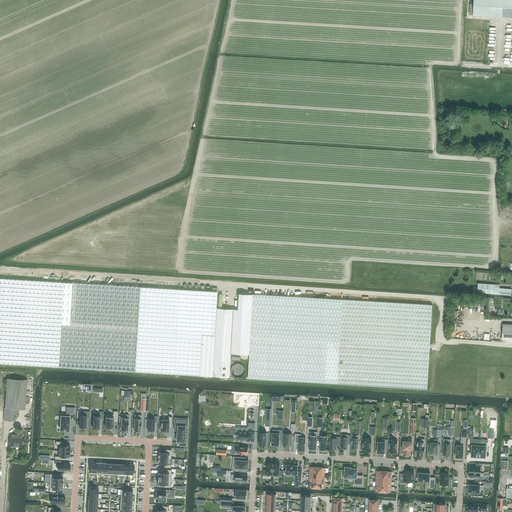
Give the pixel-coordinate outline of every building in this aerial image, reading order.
[(511,0),(474,0),(473,14),(511,16),(511,0)] [(76,281),(72,366),(78,367),(231,375),(232,351),(249,352),(252,292),(238,291),(238,299),(234,298),(234,306),(217,306),(218,289),(76,281)] [(478,282),(477,292),(511,294),(511,289),(494,287),(494,284),(478,282)] [(248,380),(427,390),(431,304),(253,294),(248,380)] [(501,337),(501,339),(511,339),(511,323),(503,323),(502,337),(501,337)] [(245,371),(245,369),(244,368),(244,367),(243,366),(241,365),(240,364),(239,364),(238,364),(236,364),(235,365),(234,366),(233,367),(232,368),(232,370),(232,371),(232,372),(232,374),(233,375),(234,376),(235,376),(236,377),(237,377),(238,377),(239,377),(241,377),(242,376),(243,376),(243,375),(244,373),(245,372),(245,371)] [(0,449),(1,449),(3,420),(13,421),(14,415),(18,415),(18,409),(14,409),(4,408),(6,378),(6,376),(0,375),(0,449)] [(6,378),(4,408),(14,409),(18,409),(25,409),(26,379),(6,378)] [(60,430),(68,430),(69,416),(69,413),(74,413),(74,407),(66,407),(66,416),(61,416),(60,430)] [(106,414),(105,428),(113,428),(113,421),(117,421),(118,411),(113,411),(113,414),(106,414)] [(80,415),(79,427),(86,427),(86,418),(89,418),(90,412),(86,412),(86,415),(80,415)] [(93,414),(92,428),(99,428),(100,420),(103,420),(103,412),(99,412),(99,414),(93,414)] [(148,418),(147,429),(154,429),(154,421),(157,422),(158,416),(154,416),(154,418),(148,418)] [(161,421),(160,431),(162,431),(162,432),(168,432),(168,427),(171,427),(172,418),(168,418),(168,421),(163,420),(163,421),(161,421)] [(174,425),(174,430),(177,431),(177,441),(180,441),(179,445),(186,445),(186,437),(184,437),(184,426),(187,426),(187,419),(181,419),(181,426),(174,425)] [(237,431),(237,439),(247,439),(247,441),(254,441),(255,423),(248,423),(248,431),(237,431)] [(273,445),(273,446),(277,446),(277,445),(279,445),(279,438),(282,438),(283,430),(277,430),(277,433),(272,433),(271,434),(271,438),(272,438),(272,445),(273,445)] [(284,445),(284,446),(289,446),(289,445),(291,445),(292,434),(283,433),(283,445),(284,445)] [(298,450),(305,451),(305,437),(301,437),(301,434),(295,434),(295,443),(298,443),(298,450)] [(341,437),(341,448),(347,448),(347,444),(350,444),(351,437),(350,437),(350,435),(348,435),(348,434),(341,434),(341,437)] [(17,435),(12,435),(11,437),(10,437),(9,446),(16,447),(16,446),(22,446),(22,438),(23,435),(17,435)] [(330,438),(329,449),(336,449),(336,445),(339,446),(340,437),(336,436),(336,438),(330,438)] [(363,438),(362,451),(364,451),(364,452),(369,453),(369,452),(370,452),(371,439),(363,438)] [(403,440),(402,450),(403,450),(403,455),(410,455),(410,450),(411,450),(412,441),(412,439),(408,438),(408,441),(403,440)] [(382,439),(382,442),(378,442),(377,442),(377,446),(378,446),(377,453),(378,453),(378,454),(383,454),(383,453),(384,453),(385,446),(388,446),(388,440),(382,439)] [(416,452),(417,452),(417,455),(418,456),(418,457),(422,457),(422,456),(423,456),(423,452),(424,453),(424,447),(423,447),(423,442),(424,442),(424,439),(420,439),(420,442),(417,441),(417,446),(416,446),(416,452)] [(431,442),(430,454),(430,455),(434,455),(434,454),(437,454),(438,440),(434,439),(434,442),(431,442)] [(388,452),(389,452),(393,453),(393,452),(396,452),(397,440),(389,440),(388,452)] [(59,450),(70,451),(70,445),(62,445),(62,441),(56,441),(55,444),(59,444),(59,450)] [(460,445),(456,445),(456,446),(455,446),(455,450),(456,450),(456,457),(457,457),(457,458),(461,459),(461,457),(463,458),(464,442),(461,442),(460,445)] [(471,442),(471,445),(472,445),(471,456),(478,457),(479,445),(479,442),(471,442)] [(479,445),(478,457),(485,457),(486,450),(487,450),(487,446),(486,446),(486,443),(479,442),(479,445)] [(232,450),(231,453),(236,453),(239,453),(239,454),(245,454),(245,453),(248,454),(248,447),(244,447),(244,446),(239,445),(239,447),(237,446),(236,446),(236,450),(232,450)] [(169,459),(171,459),(172,450),(165,449),(165,452),(158,452),(158,458),(169,459)] [(70,451),(59,450),(59,456),(55,456),(55,459),(61,459),(61,456),(69,457),(70,451)] [(232,468),(232,471),(239,471),(240,468),(248,469),(248,461),(245,461),(245,458),(237,457),(233,457),(232,460),(236,460),(235,468),(232,468)] [(168,464),(169,459),(158,458),(158,464),(164,464),(164,467),(171,468),(171,465),(168,464)] [(55,460),(55,464),(58,464),(58,470),(70,471),(70,464),(61,463),(61,460),(55,460)] [(263,475),(273,476),(273,463),(267,463),(267,470),(264,469),(263,475)] [(273,463),(273,476),(282,476),(282,470),(279,470),(279,464),(273,463)] [(470,466),(469,472),(480,473),(481,467),(482,467),(482,464),(476,463),(476,466),(470,466)] [(296,474),(296,478),(298,478),(298,482),(301,483),(301,478),(302,469),(298,469),(298,465),(286,464),(286,474),(296,474)] [(354,477),(354,485),(362,486),(363,476),(357,475),(357,469),(350,468),(350,467),(345,467),(345,473),(344,473),(343,477),(354,477)] [(158,478),(171,479),(171,470),(165,469),(165,472),(158,472),(158,478)] [(400,482),(405,483),(405,481),(409,481),(408,482),(412,482),(412,481),(413,481),(413,471),(406,471),(405,475),(403,475),(403,474),(400,474),(400,482)] [(431,484),(435,485),(435,477),(430,477),(430,473),(418,472),(418,481),(431,482),(431,484)] [(480,473),(469,472),(469,478),(475,478),(475,481),(481,482),(481,478),(480,478),(480,473)] [(448,485),(448,487),(451,488),(452,480),(448,480),(449,473),(440,473),(440,484),(448,485)] [(50,483),(63,484),(63,478),(56,477),(57,474),(50,474),(50,483)] [(171,479),(158,478),(157,484),(164,484),(164,487),(170,488),(171,479)] [(63,484),(50,483),(49,492),(56,492),(56,489),(62,489),(63,484)] [(468,484),(468,492),(471,492),(471,493),(471,495),(481,496),(481,492),(479,492),(480,485),(468,484)] [(156,492),(155,501),(165,502),(166,494),(174,494),(175,490),(166,490),(166,492),(156,492)] [(236,490),(235,490),(235,499),(235,498),(246,499),(247,491),(246,490),(246,491),(236,490)] [(31,494),(31,502),(40,503),(40,494),(31,494)] [(51,503),(64,504),(65,497),(58,496),(57,496),(51,496),(52,496),(51,503)] [(498,499),(497,509),(503,509),(504,506),(507,506),(507,499),(505,499),(498,499)] [(233,502),(221,501),(221,507),(233,508),(232,511),(244,511),(245,506),(233,505),(233,502)]
